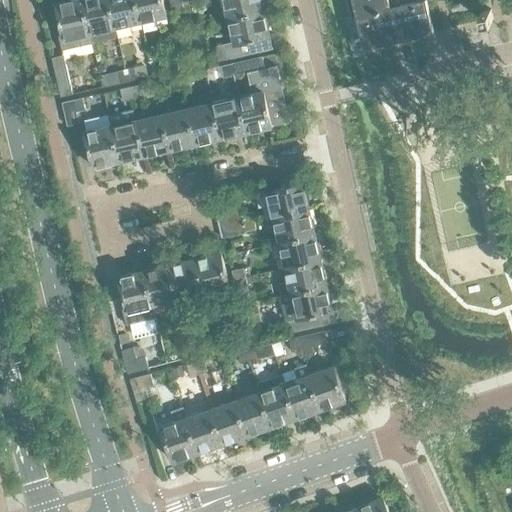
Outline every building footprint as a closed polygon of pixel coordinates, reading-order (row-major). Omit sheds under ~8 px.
[(91,33),(83,0),(69,0),(57,3),(62,25),(57,26),(63,49),(92,42),(90,33),(91,33)] [(109,0),(83,0),(91,33),(116,27),(109,0)] [(136,0),(109,0),(116,27),(142,21),(136,0)] [(163,0),(136,0),(142,21),(167,15),(163,0)] [(261,0),(224,0),(228,17),(263,10),(261,0)] [(353,0),(364,47),(433,31),(425,0),(353,0)] [(184,11),(182,1),(171,4),(173,14),(184,11)] [(481,11),(483,20),(493,18),(491,9),(481,11)] [(263,10),(228,17),(234,43),(269,35),(263,10)] [(189,45),(187,34),(178,36),(180,47),(189,45)] [(269,35),(234,43),(216,47),(219,59),(229,57),(272,47),(269,35)] [(64,54),(52,57),(61,96),(72,93),(64,54)] [(281,87),(280,82),(277,65),(264,68),(262,56),(231,63),(234,75),(247,72),(251,94),(239,97),(247,132),(272,126),(289,122),(281,87)] [(179,68),(176,57),(167,59),(170,70),(179,68)] [(234,75),(231,63),(221,65),(223,77),(234,75)] [(147,64),(125,69),(128,80),(149,75),(147,64)] [(128,80),(125,69),(116,71),(119,82),(128,80)] [(192,85),(189,73),(181,74),(183,87),(192,85)] [(183,87),(181,74),(171,76),(173,89),(183,87)] [(138,84),(129,86),(132,98),(141,96),(138,84)] [(132,98),(129,86),(120,88),(123,101),(132,98)] [(85,109),(83,97),(62,102),(67,125),(79,123),(77,111),(85,109)] [(247,132),(239,97),(214,102),(222,137),(247,132)] [(214,102),(188,108),(196,143),(222,137),(214,102)] [(188,108),(163,113),(171,148),(196,143),(188,108)] [(163,113),(137,119),(145,154),(171,148),(163,113)] [(145,154),(137,119),(112,125),(120,159),(145,154)] [(120,159),(112,125),(86,131),(94,165),(120,159)] [(274,217),(309,208),(303,182),(268,190),(274,217)] [(216,208),(239,203),(237,191),(213,196),(216,208)] [(239,203),(216,208),(218,219),(241,214),(240,207),(239,203)] [(251,205),(240,207),(241,214),(244,226),(255,223),(251,205)] [(309,208),(274,217),(280,242),(315,234),(309,208)] [(241,214),(218,219),(220,231),(244,226),(241,214)] [(315,234),(280,242),(286,267),(321,259),(315,234)] [(196,258),(204,293),(230,287),(222,252),(196,258)] [(196,258),(170,264),(178,299),(204,293),(196,258)] [(286,267),(289,281),(279,283),(282,296),(327,284),(321,259),(286,267)] [(178,299),(170,264),(145,270),(153,305),(178,299)] [(244,268),(233,270),(237,289),(248,287),(244,268)] [(118,276),(124,298),(120,299),(126,324),(156,317),(153,305),(145,270),(118,276)] [(327,284),(282,296),(280,296),(285,321),(288,320),(320,313),(332,310),(327,284)] [(247,324),(263,320),(259,304),(243,307),(247,324)] [(320,313),(288,320),(290,332),(323,324),(320,313)] [(324,330),(298,336),(301,348),(303,356),(316,353),(314,345),(327,342),(324,330)] [(243,342),(241,331),(231,333),(234,345),(243,342)] [(301,348),(298,336),(289,338),(292,350),(301,348)] [(200,341),(190,343),(193,356),(203,353),(200,341)] [(281,342),(273,345),(276,356),(284,354),(281,342)] [(193,356),(190,343),(182,345),(185,358),(193,356)] [(134,346),(122,350),(128,372),(149,367),(145,355),(137,357),(134,346)] [(246,348),(249,360),(258,358),(255,346),(246,348)] [(249,360),(246,348),(237,350),(240,362),(249,360)] [(195,361),(198,373),(208,371),(204,359),(195,361)] [(198,373),(195,361),(186,363),(190,376),(198,373)] [(323,408),(311,374),(307,363),(295,367),(298,376),(285,381),(297,417),(323,408)] [(185,375),(182,365),(172,368),(175,378),(185,375)] [(311,374),(323,408),(347,400),(335,366),(311,374)] [(154,385),(151,373),(130,378),(137,402),(149,398),(146,387),(154,385)] [(297,417),(285,381),(282,373),(257,382),(260,390),(273,426),(297,417)] [(260,390),(235,398),(248,434),(273,426),(260,390)] [(235,398),(211,407),(224,443),(248,434),(235,398)] [(199,452),(187,415),(184,406),(171,410),(176,422),(162,426),(174,460),(199,452)] [(224,443),(211,407),(187,415),(199,452),(224,443)] [(359,507),(361,511),(390,511),(384,497),(359,507)]
